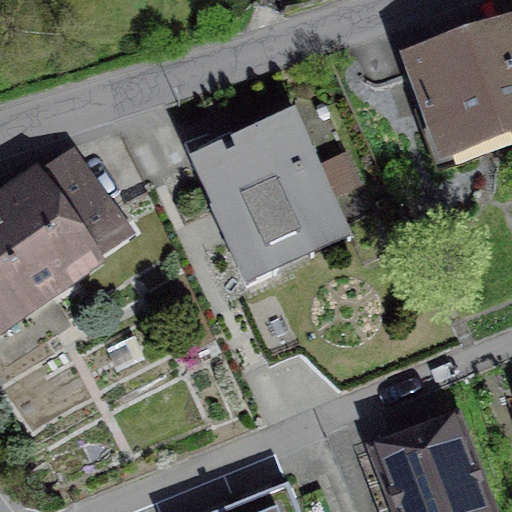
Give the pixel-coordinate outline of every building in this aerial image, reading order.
[(511,24),(403,58),(436,164),(511,140),(511,24)] [(220,228),(325,178),(296,117),(191,166),(220,228)] [(73,156),(0,209),(0,337),(134,239),(73,156)] [(325,178),(220,228),(248,287),(353,238),(325,178)] [(258,320),(274,359),(303,348),(286,308),(258,320)] [(493,511),(459,420),(376,451),(398,511),(493,511)] [(294,511),(288,495),(246,511),(294,511)]
